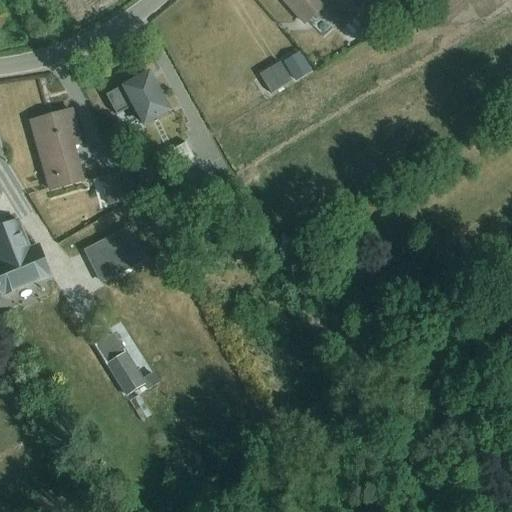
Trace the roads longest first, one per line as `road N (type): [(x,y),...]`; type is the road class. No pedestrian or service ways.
road 1 (track): [(313,412),(328,388),(326,356),(135,17)]
road 2 (track): [(313,412),(350,427),(455,412),(511,375)]
road 3 (residential): [(0,67),(84,48),(156,0)]
